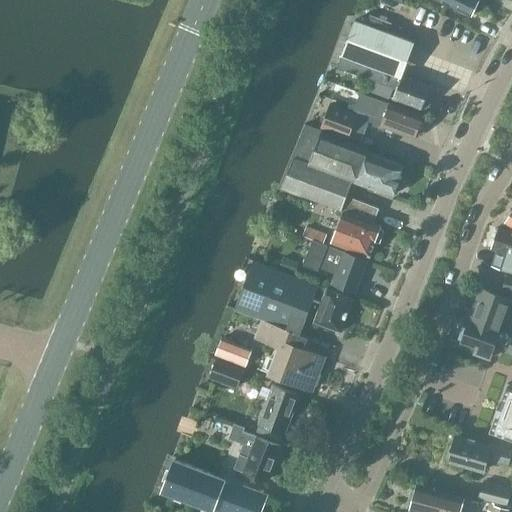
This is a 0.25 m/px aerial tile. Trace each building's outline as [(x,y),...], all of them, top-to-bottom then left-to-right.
[(438,0),(469,15),(477,0),(438,0)] [(354,20),(337,65),(397,88),(402,76),(415,43),(387,32),(365,24),(354,20)] [(397,88),(394,98),(422,110),(422,108),(426,108),(429,107),(432,101),(430,98),(427,95),(431,86),(402,76),(397,88)] [(414,138),(422,116),(361,93),(355,109),(375,116),(372,122),(414,138)] [(347,137),(356,114),(330,104),(321,127),(347,137)] [(392,196),(399,177),(400,176),(399,175),(403,166),(366,152),(367,148),(306,125),(281,188),(374,222),(379,208),(347,196),(353,181),(392,196)] [(369,256),(381,226),(344,212),(333,243),(369,256)] [(313,240),(322,244),(326,234),(307,227),(303,236),(313,239),(313,240)] [(511,232),(499,229),(493,248),(498,250),(493,265),(511,271),(511,232)] [(322,244),(313,240),(313,241),(312,240),(302,265),(318,271),(320,266),(336,272),(332,284),(356,293),(367,261),(325,245),(322,244)] [(294,273),(298,263),(283,257),(279,268),(294,273)] [(343,324),(353,299),(253,260),(234,308),(256,316),(262,318),(299,333),(306,312),(316,316),(315,321),(341,331),(343,324)] [(511,335),(500,331),(502,326),(511,300),(481,288),(462,342),(477,348),(475,354),(490,360),(496,343),(509,347),(507,353),(511,354),(511,335)] [(310,337),(299,333),(262,318),(255,337),(278,346),(268,373),(311,390),(325,357),(305,350),(310,337)] [(222,339),(216,354),(246,366),(252,350),(222,339)] [(236,388),(243,369),(215,359),(208,378),(236,388)] [(281,440),(299,395),(274,385),(256,431),(281,440)] [(511,386),(508,385),(490,434),(511,442),(511,386)] [(224,464),(219,477),(249,488),(254,476),(268,481),(280,446),(256,437),(256,436),(244,432),(246,427),(235,423),(229,439),(243,444),(238,460),(235,469),(224,464)] [(511,464),(511,451),(457,436),(450,463),(484,472),(488,460),(508,465),(509,464),(511,464)] [(174,460),(162,491),(215,511),(259,511),(267,495),(249,488),(219,477),(217,476),(217,477),(185,464),(174,460)] [(507,507),(511,491),(484,484),(480,500),(507,507)] [(464,499),(415,486),(409,509),(419,511),(468,511),(471,501),(478,503),(479,498),(465,494),(464,499)]
